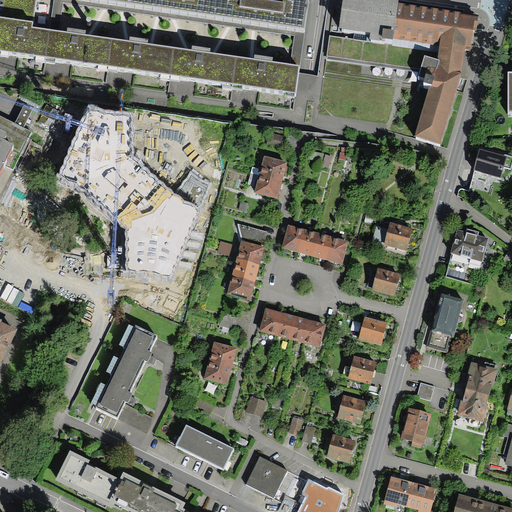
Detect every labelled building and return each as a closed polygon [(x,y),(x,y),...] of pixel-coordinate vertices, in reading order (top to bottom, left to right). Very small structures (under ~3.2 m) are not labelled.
[(35,0),(0,0),(0,33),(30,37),(35,0)] [(42,0),(130,12),(131,0),(42,0)] [(131,0),(130,12),(220,24),(223,0),(131,0)] [(223,0),(220,24),(302,35),(307,0),(223,0)] [(343,38),(441,53),(466,50),(470,51),(476,19),(458,17),(349,2),(343,38)] [(0,65),(33,70),(37,38),(30,37),(0,33),(0,65)] [(98,79),(102,47),(37,38),(33,70),(71,75),(98,79)] [(433,56),(332,41),(329,59),(430,74),(433,56)] [(163,88),(168,56),(102,47),(98,79),(136,84),(163,88)] [(459,87),(466,50),(441,53),(431,88),(415,142),(441,149),(459,87)] [(228,97),(233,64),(168,56),(163,88),(197,93),(228,97)] [(293,106),(298,73),(233,64),(228,97),(261,101),(293,106)] [(39,95),(17,92),(16,98),(39,101),(39,95)] [(90,109),(62,175),(119,222),(127,228),(129,269),(171,276),(209,185),(191,175),(177,194),(131,157),(131,116),(90,109)] [(0,182),(16,147),(0,138),(0,182)] [(474,172),(501,180),(505,168),(511,170),(511,164),(511,156),(500,153),(499,157),(479,152),(474,172)] [(262,157),(257,176),(279,182),(284,163),(262,157)] [(257,176),(252,195),(274,201),(279,182),(257,176)] [(304,229),(289,225),(282,249),(297,253),(304,229)] [(414,233),(391,226),(384,249),(407,256),(414,233)] [(466,233),(457,230),(444,277),(476,286),(490,238),(479,235),(480,232),(468,228),(466,233)] [(319,233),(304,229),(297,253),(313,257),(319,233)] [(334,237),(319,233),(313,257),(328,261),(334,237)] [(349,241),(334,237),(328,261),(343,266),(349,241)] [(220,253),(232,256),(234,244),(223,241),(220,253)] [(241,246),(236,262),(259,267),(263,252),(241,246)] [(254,284),(259,267),(236,262),(232,279),(254,284)] [(400,277),(377,271),(372,294),(395,299),(400,277)] [(232,279),(226,299),(248,305),(254,284),(232,279)] [(183,299),(166,290),(158,306),(176,314),(183,299)] [(464,299),(442,294),(433,330),(431,330),(426,347),(447,352),(451,336),(455,337),(464,299)] [(282,311),(267,307),(259,332),(275,337),(282,311)] [(298,315),(282,311),(275,337),(290,341),(298,315)] [(224,326),(239,328),(241,315),(225,313),(224,326)] [(313,320),(298,315),(290,341),(306,346),(313,320)] [(329,324),(313,320),(306,346),(321,350),(329,324)] [(0,368),(18,330),(0,321),(0,368)] [(388,327),(365,321),(358,345),(382,351),(388,327)] [(157,342),(135,333),(118,367),(139,378),(153,351),(157,342)] [(215,343),(210,360),(232,367),(237,349),(215,343)] [(378,364),(353,358),(347,383),(371,389),(378,364)] [(210,360),(205,378),(227,384),(232,367),(210,360)] [(497,370),(472,362),(468,376),(470,377),(463,400),(461,400),(457,414),(483,421),(497,370)] [(118,367),(97,408),(118,418),(125,404),(128,398),(139,378),(118,367)] [(434,387),(421,383),(417,397),(430,400),(434,387)] [(203,395),(197,407),(210,414),(213,410),(217,402),(203,395)] [(251,396),(246,412),(263,417),(267,401),(251,396)] [(366,406),(342,400),(336,423),(360,428),(366,406)] [(147,432),(154,418),(125,404),(118,418),(147,432)] [(431,414),(408,409),(401,438),(412,441),(411,446),(420,448),(421,442),(424,443),(431,414)] [(324,425),(294,416),(289,432),(319,442),(324,425)] [(234,450),(186,425),(175,446),(223,471),(234,450)] [(356,445),(333,439),(326,462),(349,469),(356,445)] [(80,455),(70,450),(56,480),(92,498),(105,471),(89,463),(91,460),(80,455)] [(276,464),(260,456),(247,484),(282,503),(277,511),(299,511),(308,496),(305,495),(303,494),(303,492),(309,480),(276,464)] [(120,479),(105,471),(92,498),(113,508),(115,503),(132,511),(138,511),(151,486),(123,472),(120,479)] [(338,511),(344,495),(330,487),(326,489),(309,480),(303,492),(303,494),(305,495),(308,496),(299,511),(338,511)] [(403,511),(410,487),(387,480),(379,508),(392,511),(403,511)] [(186,503),(151,486),(138,511),(184,511),(186,509),(183,508),(186,503)] [(427,511),(433,493),(410,487),(403,511),(427,511)] [(511,511),(511,508),(459,495),(454,511),(511,511)]
